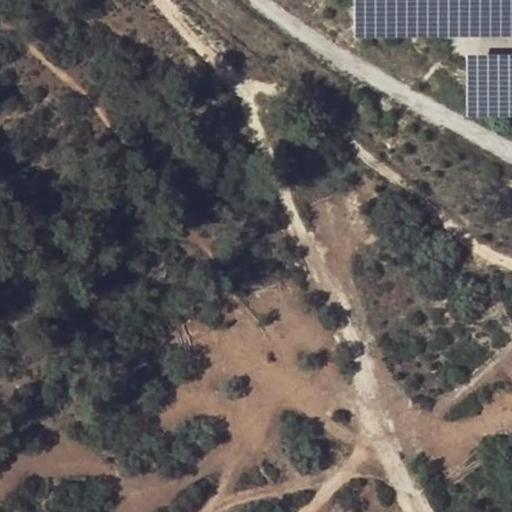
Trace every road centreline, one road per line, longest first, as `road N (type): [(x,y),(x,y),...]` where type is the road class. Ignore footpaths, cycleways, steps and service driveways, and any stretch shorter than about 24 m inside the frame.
road 1 (track): [(171,0),(234,62),(343,308),(388,445),(421,511)]
road 2 (track): [(511,261),(462,231),(296,97),(244,84)]
